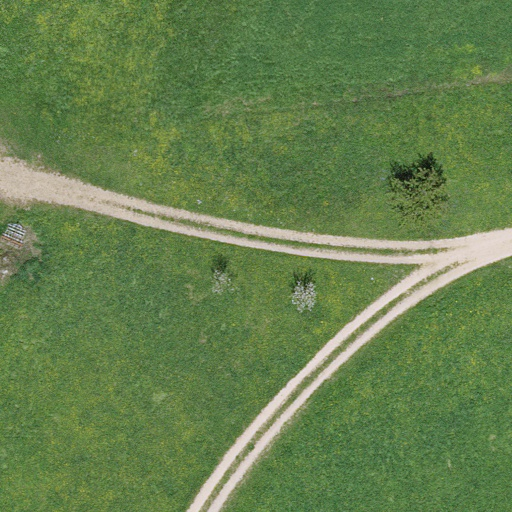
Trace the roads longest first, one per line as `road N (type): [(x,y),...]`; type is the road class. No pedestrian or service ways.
road 1 (track): [(475,248),(404,254),(250,237),(73,198),(0,172)]
road 2 (track): [(200,511),(243,452),(382,321),(475,248),(511,240)]
